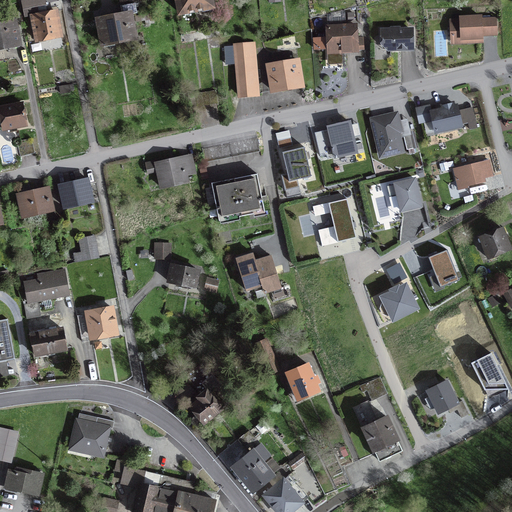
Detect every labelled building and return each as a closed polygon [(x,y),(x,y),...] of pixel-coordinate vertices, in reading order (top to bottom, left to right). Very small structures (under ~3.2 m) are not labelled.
[(23,0),(21,1),(24,16),(38,13),(34,0),(23,0)] [(210,0),(177,0),(180,13),(212,7),(210,0)] [(98,20),(103,45),(135,38),(130,14),(136,13),(135,3),(121,6),(122,15),(98,20)] [(32,16),(37,40),(61,36),(56,12),(32,16)] [(451,20),(452,37),(462,36),(462,39),(482,38),(482,35),(496,34),(496,18),(481,19),(481,16),(461,17),(461,20),(451,20)] [(18,21),(0,24),(0,47),(9,46),(9,48),(19,46),(17,34),(20,33),(18,21)] [(357,50),(355,25),(328,27),(329,48),(340,48),(340,51),(357,50)] [(389,49),(412,48),(411,30),(399,30),(399,29),(392,29),(392,30),(382,31),(382,43),(386,43),(389,46),(389,49)] [(240,96),(254,94),(252,70),(257,69),(255,44),(235,46),(240,96)] [(272,91),(302,86),(298,61),(268,66),(272,91)] [(59,86),(60,93),(70,91),(69,85),(59,86)] [(215,90),(188,94),(190,108),(217,103),(215,90)] [(26,125),(22,103),(0,107),(0,114),(3,129),(26,125)] [(416,108),(419,123),(433,120),(436,131),(461,125),(457,106),(451,107),(451,104),(444,105),(445,109),(431,112),(430,105),(416,108)] [(396,114),(372,120),(379,150),(389,148),(390,154),(402,151),(397,131),(400,131),(396,114)] [(321,132),(327,158),(356,152),(350,122),(328,127),(328,130),(321,132)] [(407,150),(414,148),(411,134),(403,135),(407,150)] [(260,151),(257,137),(202,148),(205,162),(260,151)] [(291,138),(277,141),(279,149),(293,145),(291,138)] [(20,157),(35,153),(31,139),(17,142),(20,157)] [(304,147),(282,152),(289,182),(312,176),(304,147)] [(146,163),(148,172),(157,170),(161,187),(187,181),(186,174),(195,172),(191,157),(182,159),(182,158),(156,163),(156,161),(146,163)] [(480,163),(454,169),(459,189),(468,187),(467,186),(485,181),(480,163)] [(257,174),(211,183),(219,221),(265,212),(257,174)] [(59,185),(64,206),(92,200),(88,179),(59,185)] [(415,179),(395,184),(401,211),(421,206),(415,179)] [(47,188),(19,194),(24,215),(52,209),(47,188)] [(347,199),(329,203),(334,227),(319,230),(322,246),(356,238),(347,199)] [(502,228),(481,236),(490,260),(498,256),(497,254),(510,249),(502,228)] [(74,254),(76,262),(98,257),(94,236),(80,239),(82,252),(74,254)] [(155,243),(155,258),(170,259),(170,243),(155,243)] [(458,279),(446,250),(429,258),(441,287),(458,279)] [(255,261),(253,253),(236,258),(246,290),(262,285),(263,285),(255,261)] [(265,293),(281,287),(271,256),(255,261),(263,285),(262,285),(265,293)] [(173,265),(169,282),(194,287),(198,270),(173,265)] [(24,283),(28,302),(69,294),(65,270),(38,275),(39,280),(24,283)] [(207,278),(205,289),(216,291),(218,281),(207,278)] [(417,308),(406,285),(382,297),(385,303),(383,304),(380,309),(382,314),(388,315),(390,314),(393,319),(417,308)] [(27,319),(41,316),(38,301),(24,304),(27,319)] [(82,341),(92,340),(91,336),(116,332),(112,309),(77,315),(82,341)] [(0,361),(15,359),(7,319),(0,320),(0,361)] [(35,354),(66,348),(63,329),(31,335),(35,354)] [(237,341),(243,355),(253,351),(246,337),(237,341)] [(269,373),(279,369),(266,339),(257,343),(261,354),(257,356),(259,361),(264,359),(269,373)] [(491,353),(471,363),(484,390),(509,390),(491,353)] [(287,373),(298,398),(319,390),(308,364),(287,373)] [(201,383),(206,389),(197,396),(200,400),(191,407),(197,414),(194,416),(200,425),(233,399),(212,374),(201,383)] [(367,390),(372,401),(387,393),(380,377),(360,386),(362,392),(367,390)] [(447,381),(428,391),(439,412),(458,403),(447,381)] [(182,401),(193,389),(187,384),(176,395),(182,401)] [(376,421),(368,403),(355,408),(379,461),(402,450),(386,416),(376,421)] [(113,428),(114,421),(81,413),(79,421),(77,420),(73,437),(82,439),(80,450),(102,456),(109,427),(113,428)] [(2,429),(0,435),(0,458),(10,461),(17,432),(2,429)] [(234,467),(253,490),(279,468),(272,459),(265,465),(261,460),(268,454),(249,430),(238,439),(250,453),(234,467)] [(290,463),(294,468),(306,459),(302,454),(290,463)] [(194,495),(196,483),(124,466),(125,461),(117,460),(115,470),(123,472),(121,480),(140,484),(133,511),(212,511),(215,500),(194,495)] [(10,470),(6,486),(37,494),(42,474),(19,469),(18,472),(10,470)] [(294,484),(296,483),(289,474),(264,495),(278,511),(290,511),(308,497),(303,491),(301,493),(294,484)] [(104,498),(100,511),(116,511),(119,501),(104,498)]
